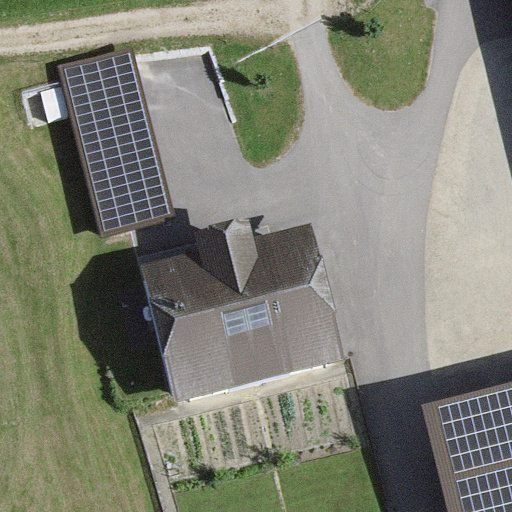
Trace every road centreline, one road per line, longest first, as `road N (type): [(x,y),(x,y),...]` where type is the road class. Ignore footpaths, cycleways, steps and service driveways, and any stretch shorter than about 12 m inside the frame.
road 1 (track): [(417,511),(399,421),(400,363),(457,103),(461,0)]
road 2 (track): [(0,42),(185,29),(325,59)]
road 3 (track): [(318,0),(325,59),(369,140),(432,218)]
